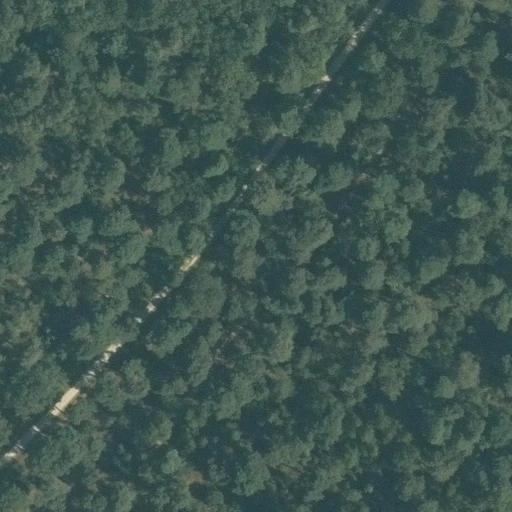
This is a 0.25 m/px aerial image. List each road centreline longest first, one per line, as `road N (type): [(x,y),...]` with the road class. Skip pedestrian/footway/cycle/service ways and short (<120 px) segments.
road 1 (unknown): [(120,511),(499,0)]
road 2 (track): [(113,357),(194,413),(234,428),(511,493)]
